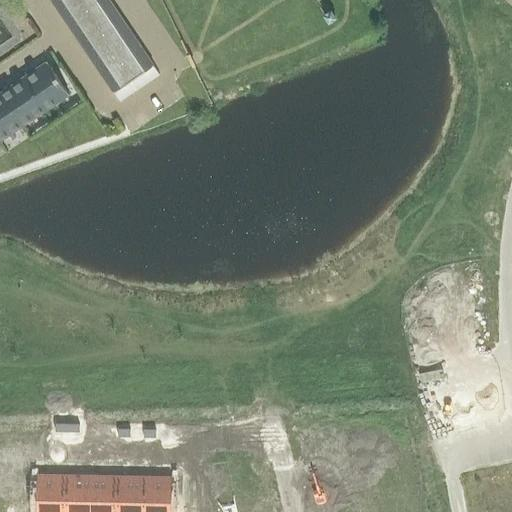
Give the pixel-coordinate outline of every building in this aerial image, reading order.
[(52,0),(113,91),(152,65),(108,0),(52,0)] [(48,61),(24,77),(47,110),(70,94),(48,61)] [(47,110),(24,77),(1,93),(23,126),(47,110)] [(0,141),(23,126),(1,93),(0,93),(0,141)] [(67,424),(55,424),(55,432),(67,432),(67,424)] [(79,424),(67,424),(67,432),(79,432),(79,424)] [(130,429),(118,429),(118,437),(130,437),(130,429)] [(156,430),(144,429),(143,437),(155,438),(156,430)] [(4,442),(1,487),(2,487),(2,485),(15,486),(14,488),(16,488),(17,472),(25,472),(26,460),(18,459),(19,444),(18,444),(17,447),(5,446),(5,443),(4,442)] [(363,443),(321,455),(327,475),(369,464),(363,443)] [(399,443),(391,445),(394,457),(402,455),(399,443)] [(402,455),(394,457),(397,469),(405,466),(402,455)] [(246,474),(223,476),(226,511),(250,511),(249,494),(248,490),(261,489),(258,463),(245,464),(246,474)] [(369,464),(327,475),(332,496),(375,485),(369,464)] [(199,469),(186,470),(188,496),(201,495),(201,499),(202,511),(226,511),(223,476),(200,479),(199,469)] [(39,476),(38,511),(65,511),(66,477),(39,476)] [(66,477),(65,511),(90,511),(92,477),(66,477)] [(92,477),(90,511),(116,511),(117,478),(92,477)] [(117,478),(116,511),(142,511),(143,478),(117,478)] [(143,478),(142,511),(168,511),(169,479),(143,478)] [(375,485),(332,496),(336,511),(356,511),(381,506),(375,485)] [(410,485),(403,487),(406,499),(414,496),(410,485)] [(414,496),(406,499),(409,510),(417,508),(414,496)]
